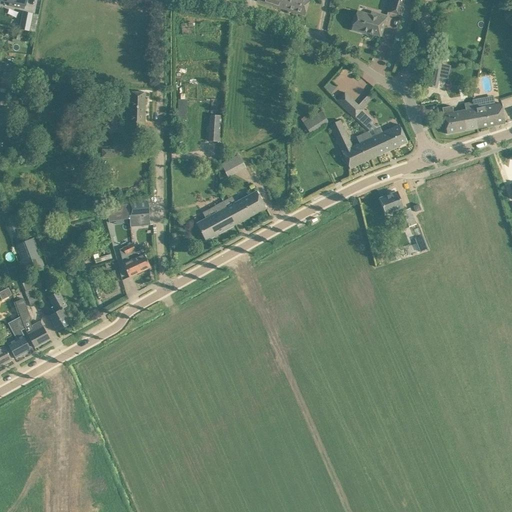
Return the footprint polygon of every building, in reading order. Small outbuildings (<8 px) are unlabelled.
[(0,0),(10,2),(9,6),(24,9),(25,0),(0,0)] [(257,0),(286,10),(287,6),(284,5),(285,0),(257,0)] [(285,0),(284,5),(287,6),(286,10),(304,15),(307,6),(308,0),(285,0)] [(390,0),(387,11),(401,15),(405,0),(390,0)] [(0,20),(18,25),(20,13),(0,7),(0,20)] [(387,16),(377,13),(371,11),(370,15),(357,11),(351,30),(367,34),(367,32),(381,36),(387,16)] [(23,12),(19,29),(29,31),(33,14),(23,12)] [(441,64),(431,62),(427,86),(436,88),(438,77),(436,77),(438,70),(440,70),(441,64)] [(495,84),(494,72),(485,73),(487,85),(495,84)] [(0,92),(8,93),(8,94),(13,94),(14,78),(3,77),(1,77),(1,88),(0,88),(0,92)] [(144,134),(146,92),(128,92),(126,134),(144,134)] [(336,101),(354,119),(363,110),(344,92),(336,101)] [(0,106),(2,106),(2,107),(12,107),(13,94),(8,94),(8,95),(0,94),(0,106)] [(465,131),(505,123),(501,104),(472,109),(471,103),(464,104),(465,110),(453,113),(452,107),(442,108),(447,134),(465,131)] [(6,119),(12,120),(13,107),(12,107),(2,107),(1,119),(6,119)] [(322,111),(303,123),(309,133),(328,121),(322,111)] [(209,141),(219,142),(220,116),(210,115),(209,141)] [(350,169),(378,156),(370,138),(371,138),(368,131),(356,137),(359,143),(352,146),(340,120),(329,125),(350,169)] [(370,138),(378,156),(407,142),(400,126),(371,139),(371,138),(370,138)] [(94,133),(91,138),(95,142),(94,144),(99,147),(100,145),(104,140),(94,133)] [(238,155),(221,164),(228,177),(245,168),(238,155)] [(235,224),(265,208),(256,191),(235,202),(232,197),(223,202),(226,207),(235,224)] [(404,229),(416,224),(410,209),(404,211),(397,192),(379,199),(385,214),(397,209),(398,213),(404,229)] [(148,202),(128,204),(129,215),(149,213),(148,202)] [(235,224),(226,207),(223,202),(214,207),(217,212),(196,223),(205,240),(235,224)] [(128,204),(105,211),(109,223),(129,220),(128,204)] [(6,221),(25,270),(27,274),(45,268),(33,238),(22,242),(13,219),(6,221)] [(421,236),(414,239),(419,251),(427,248),(424,242),(423,242),(421,236)] [(132,243),(127,246),(140,272),(150,267),(144,254),(138,256),(135,250),(132,243)] [(127,246),(119,249),(123,264),(129,277),(140,272),(127,246)] [(392,261),(401,258),(397,248),(389,251),(392,261)] [(65,271),(73,277),(78,269),(70,263),(65,271)] [(21,271),(21,277),(23,283),(22,283),(25,291),(31,307),(38,304),(33,288),(27,274),(25,270),(21,271)] [(49,315),(57,331),(71,324),(63,309),(67,306),(59,291),(48,297),(54,313),(49,315)] [(24,298),(15,302),(25,329),(28,334),(35,347),(50,339),(43,326),(42,326),(40,321),(32,325),(30,320),(31,319),(24,298)] [(23,335),(8,344),(15,358),(31,349),(23,335)] [(0,366),(12,360),(3,346),(0,348),(0,366)]
